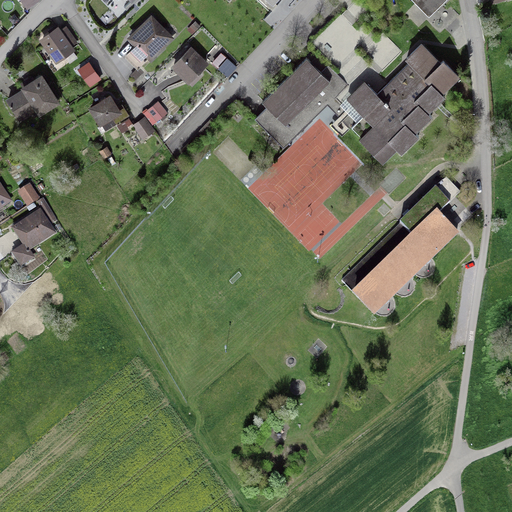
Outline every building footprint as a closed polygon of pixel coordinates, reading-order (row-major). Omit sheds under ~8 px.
[(412,0),(429,17),(446,0),(412,0)] [(151,13),(129,36),(151,58),(174,35),(151,13)] [(58,25),(39,39),(56,63),(75,49),(73,45),(78,42),(66,25),(61,29),(58,25)] [(330,79),(307,56),(263,100),(268,105),(255,118),(284,147),(328,104),(359,135),(357,137),(382,162),(397,147),(401,152),(419,134),(416,132),(432,115),(429,111),(445,95),(443,93),(460,76),(443,58),(440,61),(422,43),(407,57),(411,60),(378,92),(364,79),(354,89),(337,72),(330,79)] [(191,45),(171,66),(189,83),(209,63),(191,45)] [(229,76),(238,67),(224,53),(215,62),(229,76)] [(89,60),(77,69),(89,86),(101,78),(89,60)] [(21,88),(5,98),(19,121),(33,112),(34,115),(38,112),(39,115),(61,101),(43,72),(34,78),(32,75),(20,82),(22,85),(20,86),(21,88)] [(110,93),(88,107),(100,125),(112,118),(116,123),(129,115),(122,104),(118,106),(110,93)] [(168,115),(158,102),(145,112),(146,115),(154,125),(168,115)] [(154,125),(146,115),(133,124),(144,139),(157,129),(154,125)] [(0,183),(0,209),(12,201),(0,183)] [(30,184),(18,192),(28,206),(40,198),(30,184)] [(57,219),(43,198),(37,202),(51,223),(57,219)] [(455,233),(431,208),(348,289),(372,314),(455,233)] [(56,233),(40,209),(11,229),(22,245),(11,253),(20,267),(35,257),(30,250),(56,233)]
